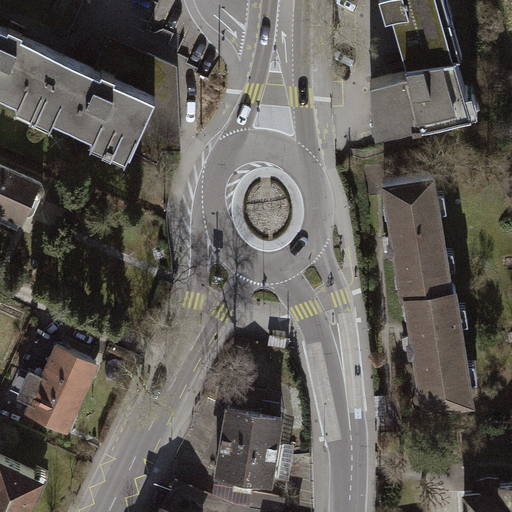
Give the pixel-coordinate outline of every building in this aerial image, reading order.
[(410,56),(411,61),(431,56),(451,51),(459,49),(462,48),(466,47),(454,0),(387,0),(391,15),(399,13),(410,56)] [(98,69),(0,25),(0,95),(132,154),(134,149),(158,95),(98,69)] [(112,38),(98,69),(158,95),(134,149),(161,160),(168,146),(179,147),(179,67),(112,38)] [(471,84),(462,48),(459,49),(451,51),(431,56),(411,61),(413,69),(377,78),(379,114),(377,115),(381,132),(428,120),(484,106),(478,82),(471,84)] [(44,180),(0,162),(0,213),(27,224),(44,180)] [(433,166),(385,173),(403,289),(406,288),(452,281),(433,166)] [(452,281),(406,288),(424,405),(474,397),(455,281),(452,281)] [(103,362),(58,343),(28,409),(73,429),(103,362)] [(287,411),(230,403),(219,474),(276,482),(287,411)] [(0,511),(33,511),(50,477),(2,455),(0,459),(0,511)] [(511,511),(511,480),(471,482),(472,511),(511,511)]
